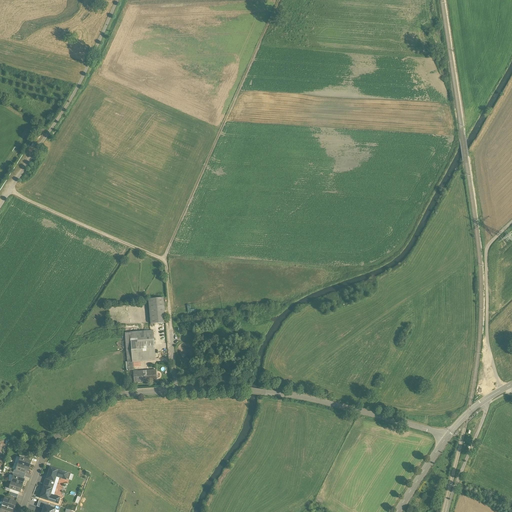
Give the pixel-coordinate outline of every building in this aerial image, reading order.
[(163,298),(148,299),(150,324),(165,323),(163,298)] [(153,331),(126,333),(128,362),(133,362),(142,361),(142,358),(154,358),(154,359),(155,359),(154,349),(153,331)] [(137,372),(133,372),(134,383),(157,381),(156,371),(137,372)] [(30,461),(20,458),(18,464),(29,468),(31,462),(30,461)] [(29,468),(18,464),(16,470),(19,472),(25,474),(27,474),(29,468)] [(68,473),(49,467),(46,479),(50,468),(57,471),(54,481),(56,476),(66,480),(68,473)] [(57,471),(50,468),(46,479),(54,481),(57,471)] [(23,479),(13,476),(11,482),(22,486),(24,480),(23,479)] [(22,486),(11,482),(9,488),(10,489),(19,492),(20,492),(22,486)] [(51,495),(50,494),(52,489),(51,489),(48,499),(41,497),(44,486),(43,486),(40,498),(58,504),(60,498),(51,495)] [(51,489),(44,486),(41,497),(48,499),(51,489)] [(16,503),(6,499),(3,506),(14,510),(16,503)] [(46,506),(47,503),(39,501),(37,507),(43,509),(44,506),(46,506)]
